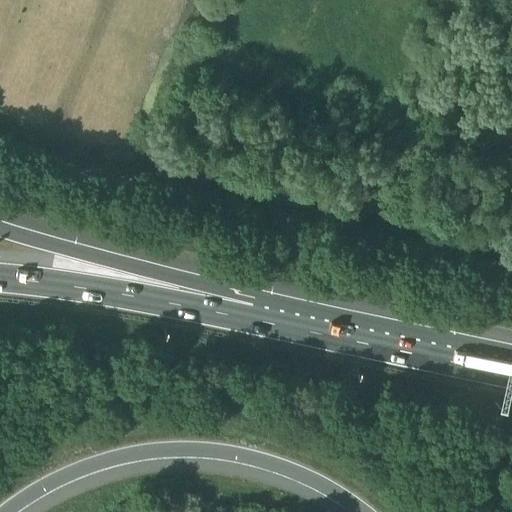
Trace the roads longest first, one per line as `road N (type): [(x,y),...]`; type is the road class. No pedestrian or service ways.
road 1 (motorway): [(8,511),(88,470),(167,451),(238,453),(304,473),(366,511)]
road 2 (motorway): [(252,320),(0,230)]
road 3 (motorway): [(511,375),(252,320)]
road 4 (motorway): [(252,320),(0,279)]
